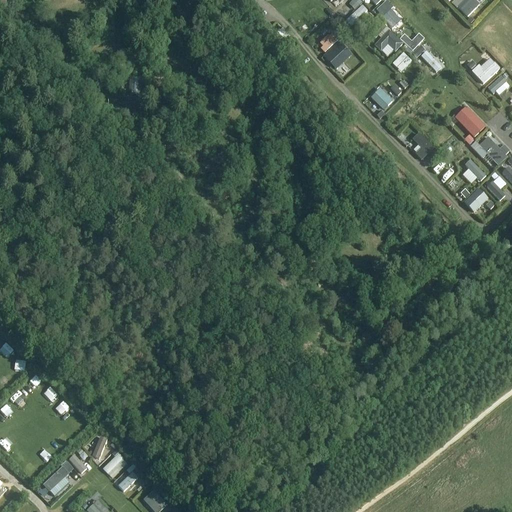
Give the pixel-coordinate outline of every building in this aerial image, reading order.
[(463,14),(476,0),(466,0),(458,9),(463,14)] [(359,14),(365,7),(361,3),(354,10),(359,14)] [(390,23),(397,15),(390,10),(388,12),(382,8),(378,13),(390,23)] [(408,43),(416,35),(404,23),(396,31),(408,43)] [(374,47),(381,54),(387,47),(395,54),(403,45),(389,32),(381,40),(374,47)] [(325,54),(338,42),(340,40),(334,33),(327,39),(321,44),(324,47),(321,50),(325,54)] [(340,47),(326,60),(336,70),(349,58),(349,57),(340,47)] [(424,51),(421,47),(412,55),(416,59),(424,51)] [(422,56),(433,67),(441,59),(430,48),(422,56)] [(296,55),(292,50),(287,54),(292,59),(296,55)] [(391,63),(396,68),(400,65),(403,68),(410,61),(401,53),(391,63)] [(478,58),(474,62),(483,71),(486,67),(478,58)] [(472,62),(466,67),(470,71),(471,71),(475,67),(475,66),(472,62)] [(472,74),(483,86),(500,71),(495,65),(485,74),(479,68),(472,74)] [(441,76),(435,79),(437,85),(444,82),(441,76)] [(401,79),(395,84),(403,93),(409,88),(401,79)] [(130,80),(130,96),(139,96),(140,80),(130,80)] [(381,87),(374,92),(384,105),(391,100),(381,87)] [(449,108),(455,105),(446,90),(441,93),(449,108)] [(472,129),(479,120),(467,109),(459,118),(472,129)] [(376,117),(380,121),(385,116),(381,112),(376,117)] [(422,162),(434,150),(418,135),(412,141),(421,150),(415,155),(422,162)] [(473,141),(469,137),(465,141),(469,146),(473,141)] [(506,157),(500,151),(488,139),(479,148),(493,163),(498,158),(501,161),(506,157)] [(509,153),(504,146),(499,150),(505,156),(509,153)] [(439,156),(434,152),(430,155),(435,160),(439,156)] [(492,185),(494,183),(490,178),(483,184),(492,194),(496,190),(492,185)] [(469,196),(465,191),(461,195),(465,200),(469,196)] [(478,214),(483,201),(472,196),(467,209),(478,214)] [(14,355),(2,365),(9,373),(21,363),(14,355)] [(51,409),(58,417),(66,409),(59,401),(51,409)] [(0,422),(9,415),(1,406),(0,407),(0,422)] [(66,431),(77,428),(75,420),(64,422),(66,431)] [(59,448),(68,440),(61,432),(52,440),(59,448)] [(95,459),(102,440),(96,438),(89,457),(95,459)] [(0,454),(1,455),(11,446),(5,440),(0,445),(0,454)] [(113,452),(97,467),(102,474),(119,459),(113,452)] [(67,460),(80,474),(85,469),(72,455),(67,460)] [(69,476),(68,475),(62,469),(43,487),(49,494),(69,476)] [(129,474),(114,487),(120,494),(135,480),(129,474)] [(83,511),(85,511),(92,506),(85,500),(78,507),(83,511)]
